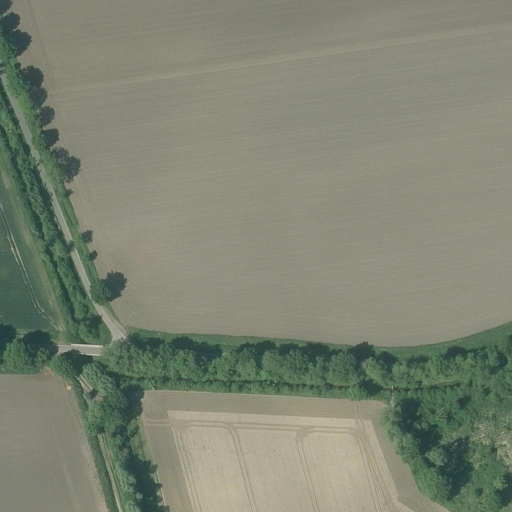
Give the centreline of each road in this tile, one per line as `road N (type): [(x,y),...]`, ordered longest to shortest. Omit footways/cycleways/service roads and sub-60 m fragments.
road 1 (unclassified): [(511,339),(442,359),(126,351)]
road 2 (unclassified): [(126,351),(79,269),(0,65)]
road 3 (track): [(124,511),(94,394),(54,348)]
road 4 (unclassified): [(126,351),(0,344)]
